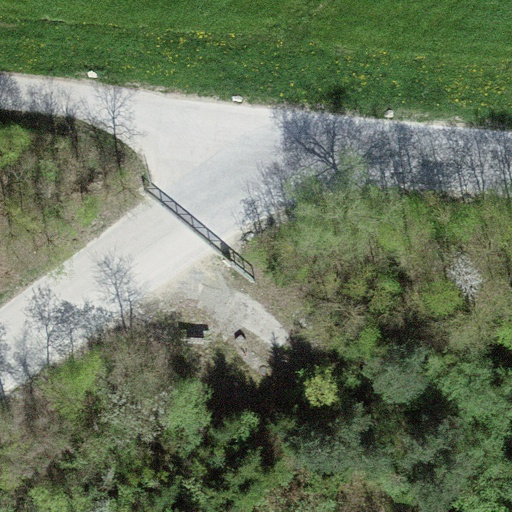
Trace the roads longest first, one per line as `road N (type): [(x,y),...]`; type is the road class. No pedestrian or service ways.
road 1 (track): [(0,99),(287,128)]
road 2 (unclassified): [(287,128),(511,151)]
